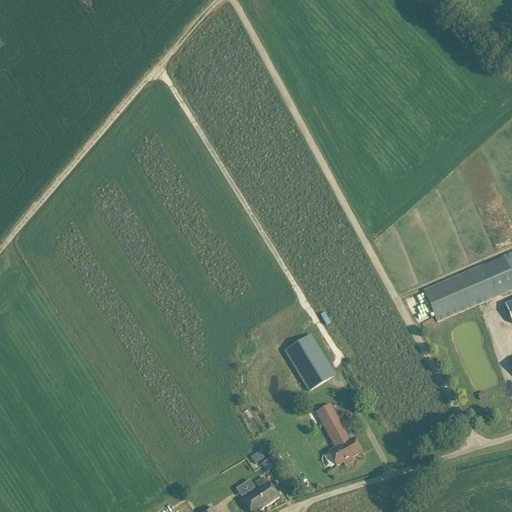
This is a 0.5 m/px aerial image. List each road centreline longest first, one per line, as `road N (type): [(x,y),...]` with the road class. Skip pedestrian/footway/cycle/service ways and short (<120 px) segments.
road 1 (track): [(475,448),(231,0)]
road 2 (track): [(391,474),(312,321),(157,69)]
road 3 (unclassified): [(281,511),(511,436)]
road 4 (track): [(0,251),(157,69)]
